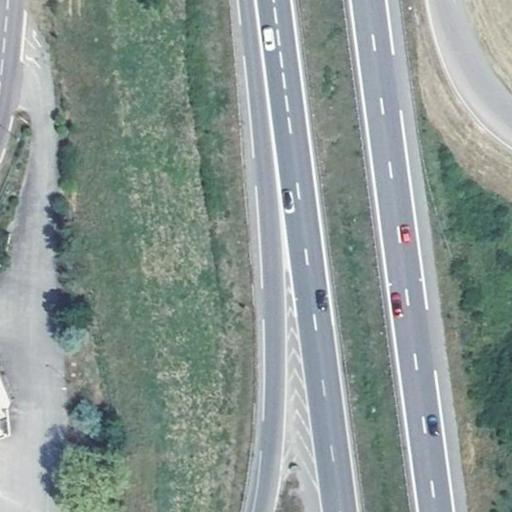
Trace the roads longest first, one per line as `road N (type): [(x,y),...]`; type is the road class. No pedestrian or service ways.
road 1 (motorway): [(436,511),(365,0)]
road 2 (motorway): [(273,0),(340,511)]
road 3 (motorway): [(244,0),(275,355),(262,511)]
road 4 (motorway): [(511,124),(469,71),(441,0)]
